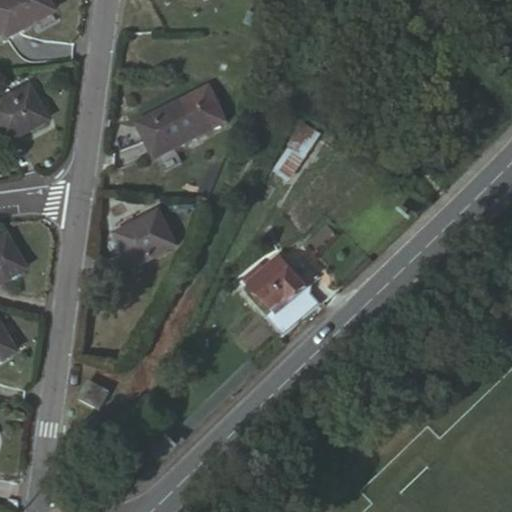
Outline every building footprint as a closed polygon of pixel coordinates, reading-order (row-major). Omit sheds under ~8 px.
[(44,0),(29,0),(0,14),(0,23),(11,46),(57,24),(44,0)] [(210,88),(131,122),(149,160),(227,124),(210,88)] [(28,94),(0,107),(0,145),(43,126),(28,94)] [(289,138),(275,170),(291,178),(305,146),(289,138)] [(154,233),(109,254),(124,286),(168,264),(154,233)] [(0,248),(0,278),(13,272),(0,248)] [(260,276),(251,284),(276,309),(289,297),(294,302),(312,286),(282,256),(260,276)] [(245,277),(251,284),(260,276),(254,269),(245,277)] [(90,379),(79,398),(99,409),(110,393),(90,379)]
